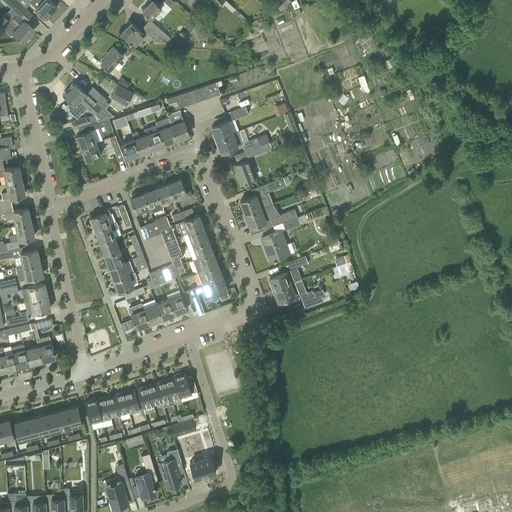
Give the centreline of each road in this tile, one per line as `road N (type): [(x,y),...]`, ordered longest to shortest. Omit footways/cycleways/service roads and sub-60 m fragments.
road 1 (residential): [(186,332),(230,477),(157,511)]
road 2 (unclassified): [(192,159),(251,310),(186,332)]
road 3 (track): [(251,310),(267,511)]
road 4 (unclassified): [(84,371),(50,208)]
road 5 (unclassified): [(50,208),(192,159)]
road 6 (unclassified): [(50,208),(22,67)]
